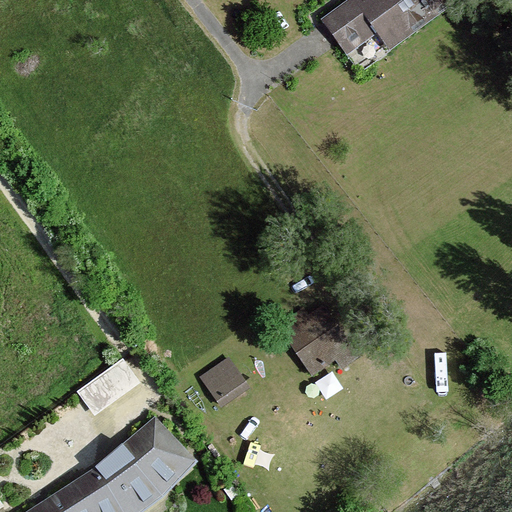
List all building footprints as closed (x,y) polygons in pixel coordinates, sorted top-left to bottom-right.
[(342,64),(373,42),(385,57),(437,19),(423,0),(348,0),(314,25),(342,64)] [(330,285),(270,326),(308,383),(369,342),(330,285)] [(125,351),(78,384),(95,409),(142,376),(125,351)] [(229,351),(200,371),(221,401),(250,380),(229,351)] [(151,415),(20,511),(142,511),(169,490),(196,461),(151,415)]
